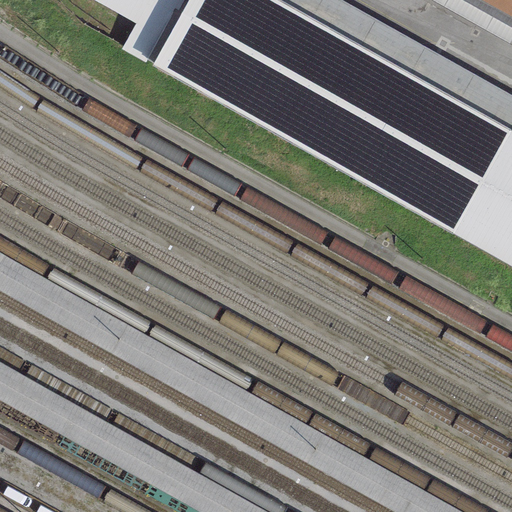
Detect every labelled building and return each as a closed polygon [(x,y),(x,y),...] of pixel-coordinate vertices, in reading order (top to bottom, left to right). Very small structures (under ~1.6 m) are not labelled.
[(192,0),(83,0),(134,28),(123,49),(120,53),(144,67),(146,65),(154,69),(192,0)] [(511,141),(260,0),(192,0),(154,69),(151,75),(511,277),(511,141)] [(511,102),(328,0),(260,0),(511,141),(511,102)] [(511,42),(511,38),(443,0),(421,0),(508,49),(511,42)] [(511,0),(443,0),(511,38),(511,0)] [(0,290),(84,338),(396,511),(454,511),(97,314),(11,264),(0,258),(0,290)] [(257,511),(0,368),(0,401),(198,511),(257,511)]
